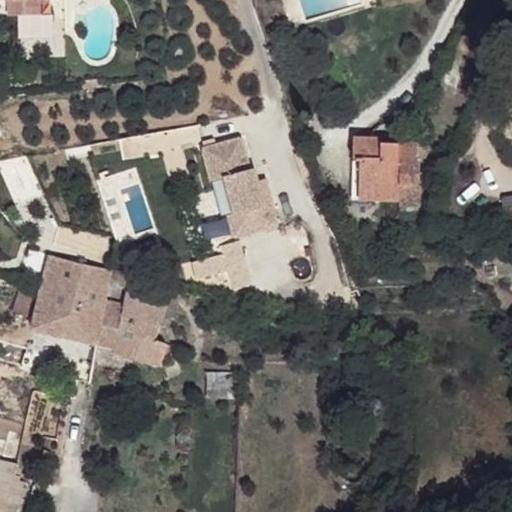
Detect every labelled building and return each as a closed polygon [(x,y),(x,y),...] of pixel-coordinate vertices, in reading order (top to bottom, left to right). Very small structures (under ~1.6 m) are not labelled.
[(0,0),(0,15),(6,15),(5,5),(35,3),(54,3),(54,0),(0,0)] [(35,3),(5,5),(6,15),(6,21),(36,20),(35,3)] [(249,165),(239,135),(202,146),(211,178),(224,174),(235,210),(243,208),(249,228),(279,219),(268,184),(258,178),(255,171),(253,164),(249,165)] [(382,143),(351,145),(353,166),(360,165),(360,196),(377,196),(382,188),(399,188),(399,169),(415,168),(415,148),(382,148),(382,143)] [(262,169),(255,171),(258,178),(268,184),(262,169)] [(111,271),(51,256),(48,274),(36,273),(35,284),(22,283),(15,315),(37,319),(36,330),(115,348),(114,353),(136,359),(137,350),(166,357),(168,342),(159,340),(167,304),(126,294),(125,307),(105,302),(111,271)] [(0,511),(20,511),(28,479),(13,475),(16,462),(0,457),(0,511)]
